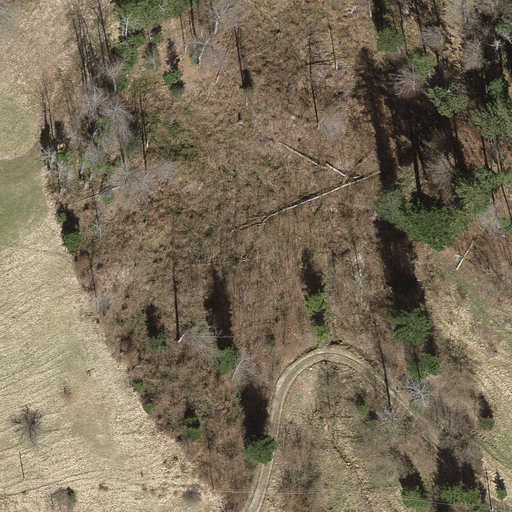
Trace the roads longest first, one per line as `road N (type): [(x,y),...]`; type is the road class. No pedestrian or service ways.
road 1 (track): [(252,511),(290,373),(328,352),(371,366),(507,511)]
road 2 (track): [(122,0),(88,37),(38,154),(22,168),(0,169)]
